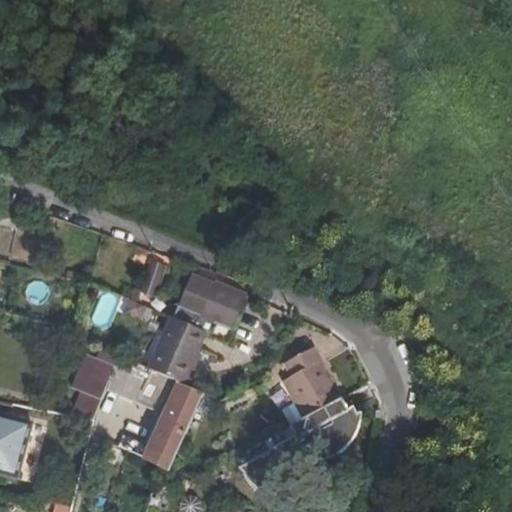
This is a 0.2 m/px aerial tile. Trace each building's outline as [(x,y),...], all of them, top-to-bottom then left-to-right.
[(168,262),(155,258),(146,287),(159,291),(168,262)] [(197,273),(194,279),(207,285),(210,278),(197,273)] [(210,278),(207,285),(217,290),(220,283),(210,278)] [(194,279),(177,318),(191,323),(207,285),(194,279)] [(207,285),(191,323),(213,333),(230,340),(249,295),(220,283),(217,290),(207,285)] [(177,318),(176,317),(153,370),(188,386),(213,333),(191,323),(177,318)] [(102,347),(91,342),(72,389),(83,394),(97,361),(102,347)] [(122,356),(102,347),(97,361),(116,369),(122,356)] [(308,418),(345,399),(317,347),(288,362),(296,376),(288,380),(308,418)] [(188,386),(153,370),(122,356),(116,369),(111,382),(114,388),(159,410),(164,399),(174,404),(161,433),(155,430),(150,443),(131,434),(124,448),(171,470),(172,468),(204,392),(188,386)] [(97,361),(83,394),(103,402),(111,382),(116,369),(97,361)] [(103,402),(83,394),(76,413),(97,418),(103,402)] [(217,416),(223,402),(207,395),(201,410),(217,416)] [(351,410),(345,399),(308,418),(272,437),(278,447),(242,467),(260,489),(277,475),(280,480),(287,479),(295,458),(305,462),(322,463),(339,458),(352,448),(361,436),(366,422),(366,413),(361,415),(356,408),(351,410)] [(37,422),(0,412),(0,472),(21,478),(37,422)] [(55,511),(73,511),(74,507),(58,503),(55,511)]
